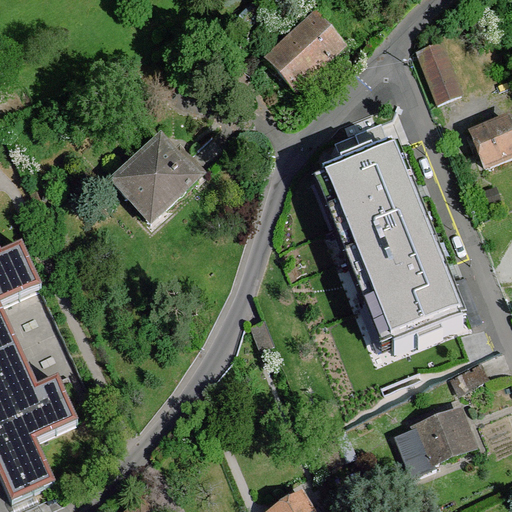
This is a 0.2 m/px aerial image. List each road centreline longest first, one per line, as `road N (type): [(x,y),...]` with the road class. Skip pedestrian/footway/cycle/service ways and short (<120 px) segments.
road 1 (residential): [(394,51),(295,147),(233,332),(210,371),(79,511)]
road 2 (residential): [(394,51),(511,345)]
